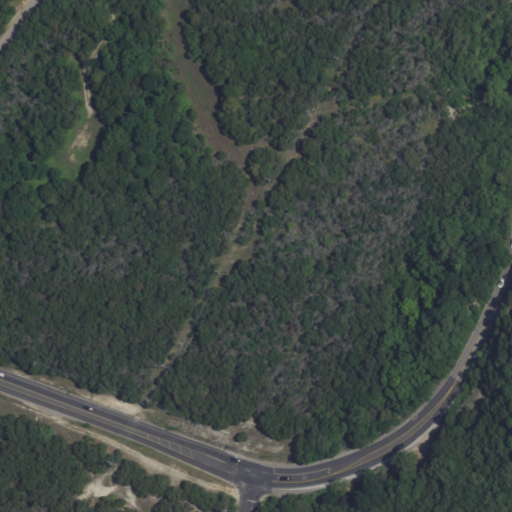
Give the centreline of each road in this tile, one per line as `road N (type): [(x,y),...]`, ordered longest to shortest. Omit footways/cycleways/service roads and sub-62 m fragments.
road 1 (tertiary): [(511,255),(461,370),(404,434),(309,477),(252,473)]
road 2 (tertiary): [(252,473),(0,382)]
